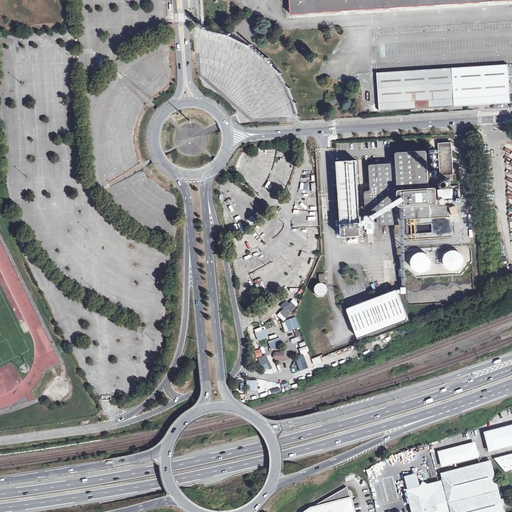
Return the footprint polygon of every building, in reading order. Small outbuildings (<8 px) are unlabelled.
[(290,0),(292,13),(506,0),(290,0)] [(509,65),(377,73),(380,111),(408,109),(408,107),(410,107),(411,109),(448,107),(448,101),(454,100),(454,106),(474,105),(473,98),(492,97),(492,105),(511,104),(509,65)] [(473,98),(474,105),(492,105),(492,97),(473,98)] [(452,141),(439,142),(440,174),(454,174),(452,141)] [(430,187),(446,186),(445,184),(444,182),(446,180),(444,180),(430,181),(429,161),(426,161),(425,153),(397,154),(398,165),(371,166),(373,192),(366,193),(367,209),(379,209),(380,224),(402,223),(402,218),(429,216),(429,203),(436,203),(435,189),(430,189),(430,187)] [(263,168),(270,171),(272,162),(265,160),(263,168)] [(339,180),(342,237),(362,236),(361,224),(361,217),(357,161),(337,162),(339,180)] [(438,199),(453,198),(453,188),(437,189),(438,199)] [(458,214),(455,206),(450,208),(452,216),(458,214)] [(366,223),(366,230),(376,229),(375,216),(365,217),(366,223)] [(450,251),(448,252),(446,254),(445,256),(444,258),(444,260),(444,262),(445,264),(445,266),(447,267),(448,269),(450,270),(452,270),(454,270),(456,270),(458,269),(460,268),(462,267),(463,265),(464,263),(464,261),(464,259),(463,257),(463,255),(461,254),(460,252),(458,251),(456,251),(454,250),(452,251),(450,251)] [(415,255),(414,256),(413,258),(412,260),(412,262),(412,264),(412,266),(413,268),(415,269),(416,271),(418,272),(420,272),(422,272),(424,272),(426,271),(428,270),(430,268),(431,267),(431,265),(432,263),(432,261),(431,259),(430,257),(429,255),(427,254),(425,253),(423,252),(421,252),(419,253),(417,253),(415,255)] [(406,267),(405,256),(398,257),(398,262),(396,262),(396,265),(398,265),(398,268),(406,267)] [(312,290),(320,299),(328,291),(320,282),(312,290)] [(30,327),(39,323),(22,286),(21,287),(19,283),(15,284),(18,291),(15,293),(17,297),(15,298),(18,304),(12,306),(20,325),(27,322),(30,327)] [(397,290),(348,309),(359,338),(408,320),(397,290)] [(283,321),(299,305),(293,299),(277,315),(283,321)] [(295,324),(294,319),(289,321),(291,326),(292,326),(293,329),(299,326),(298,324),(295,324)] [(267,338),(263,327),(253,331),(258,342),(267,338)] [(256,358),(262,356),(259,349),(253,351),(256,358)] [(258,359),(264,371),(272,368),(265,355),(258,359)] [(256,397),(264,394),(262,389),(254,392),(256,397)] [(511,426),(485,433),(489,451),(511,444),(511,426)] [(452,452),(440,455),(442,465),(477,456),(474,444),(451,449),(452,452)] [(511,453),(494,458),(505,472),(511,469),(511,453)] [(503,511),(502,508),(490,463),(441,475),(443,484),(440,485),(447,511),(503,511)] [(419,487),(406,491),(411,511),(447,511),(440,485),(439,482),(427,485),(422,483),(419,487)] [(353,511),(350,499),(347,486),(315,506),(315,507),(311,509),(307,511),(353,511)]
